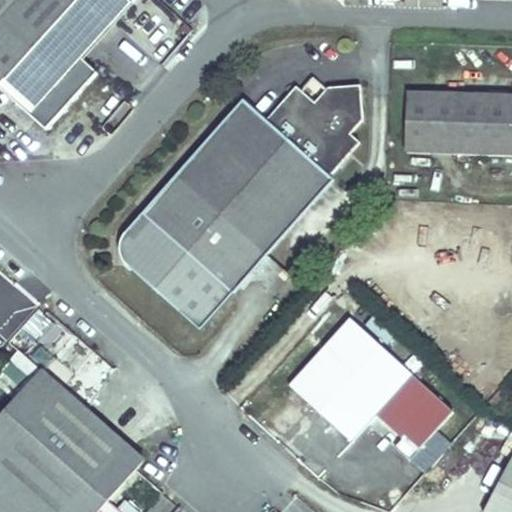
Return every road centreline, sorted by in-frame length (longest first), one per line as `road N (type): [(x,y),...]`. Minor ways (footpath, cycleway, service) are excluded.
road 1 (unclassified): [(34,238),(241,13),(511,16)]
road 2 (unclassified): [(34,238),(181,388),(231,465)]
road 3 (unknown): [(289,267),(357,192),(368,167),(380,105),(378,13)]
